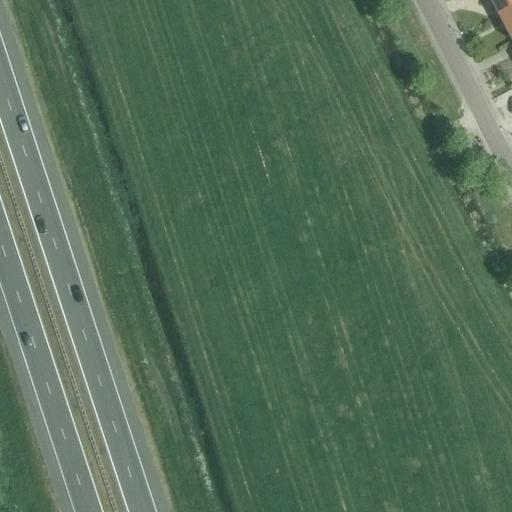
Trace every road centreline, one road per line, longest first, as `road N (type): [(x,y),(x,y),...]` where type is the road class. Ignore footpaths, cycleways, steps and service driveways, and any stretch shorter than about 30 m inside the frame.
road 1 (motorway): [(141,511),(0,78)]
road 2 (motorway): [(0,243),(88,511)]
road 3 (tertiary): [(511,174),(424,0)]
